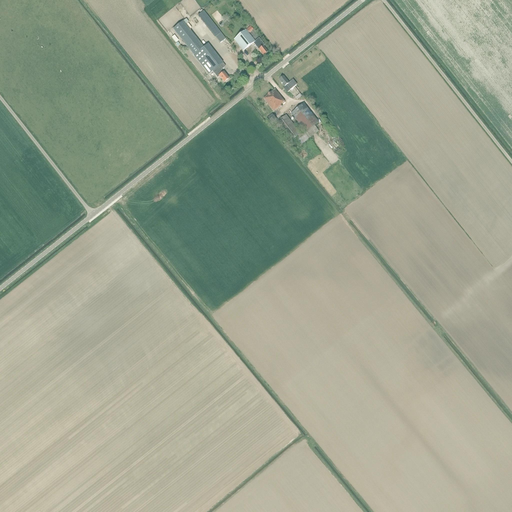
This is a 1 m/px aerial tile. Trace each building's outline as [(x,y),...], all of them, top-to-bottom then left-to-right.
[(226,40),(221,34),(203,12),(198,16),(220,44),(226,40)] [(194,56),(209,75),(213,71),(215,73),(214,74),(217,78),(219,77),(224,73),(221,70),(225,67),(208,45),(204,48),(185,25),(189,23),(186,19),(173,30),(194,56)] [(255,42),(248,34),(253,30),(251,27),(234,40),(243,52),(254,44),(255,42)] [(263,47),(265,46),(259,39),(255,42),(254,44),(264,56),(268,53),(263,47)] [(219,77),(224,83),(229,79),(224,73),(219,77)] [(284,77),(280,81),(285,87),(286,86),(290,91),(297,86),(297,85),(293,80),(293,81),(289,84),(284,77)] [(281,105),(285,102),(275,90),(264,99),(274,112),(281,106),(281,105)] [(291,114),(305,131),(301,134),(286,116),(276,124),(291,142),(297,137),(299,140),(298,141),(302,145),(320,132),(315,126),(319,123),(304,104),(291,114)] [(272,123),(277,120),(272,115),(268,118),(272,123)]
